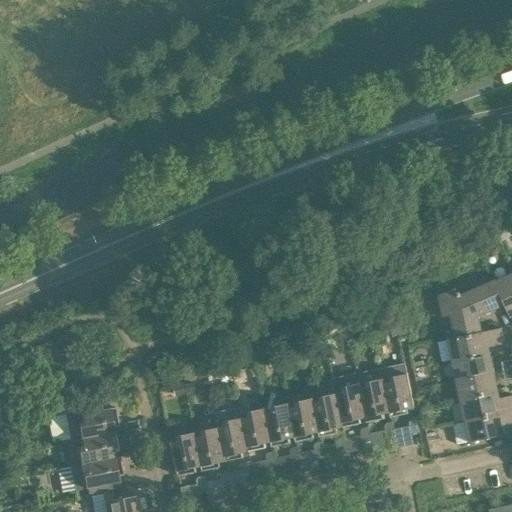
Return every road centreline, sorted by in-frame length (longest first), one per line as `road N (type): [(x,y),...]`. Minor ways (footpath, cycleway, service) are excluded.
road 1 (secondary): [(0,298),(364,138)]
road 2 (secondary): [(511,74),(364,138)]
road 3 (secondary): [(364,138),(511,114)]
